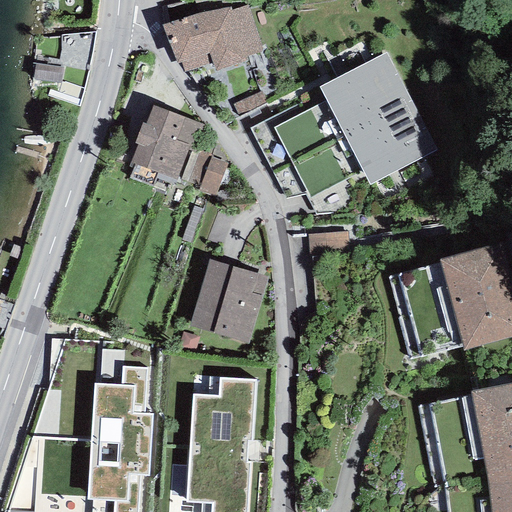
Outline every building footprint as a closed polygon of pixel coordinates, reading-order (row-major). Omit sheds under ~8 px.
[(185,18),(161,24),(177,64),(181,62),(184,72),(212,62),(214,71),(247,60),(245,57),(263,51),(248,5),(231,12),(230,7),(185,18)] [(386,54),(318,88),(325,102),(274,129),(310,199),(362,172),(369,186),(436,152),(386,54)] [(61,68),(35,63),(32,80),(59,84),(61,68)] [(203,125),(151,106),(144,125),(141,124),(134,143),(137,144),(130,163),(176,181),(187,150),(193,152),(203,125)] [(311,248),(350,247),(349,227),(311,229),(311,248)] [(511,251),(509,242),(439,260),(464,350),(511,336),(511,251)] [(267,278),(209,260),(189,326),(247,344),(267,278)] [(102,375),(120,376),(122,346),(104,344),(102,375)] [(147,368),(122,367),(120,386),(94,384),(87,500),(113,501),(112,511),(137,511),(140,475),(147,476),(151,415),(144,414),(147,368)] [(247,511),(256,380),(218,378),(218,397),(192,394),(186,502),(210,503),(209,511),(247,511)] [(511,511),(511,383),(472,393),(487,475),(491,511),(511,511)]
